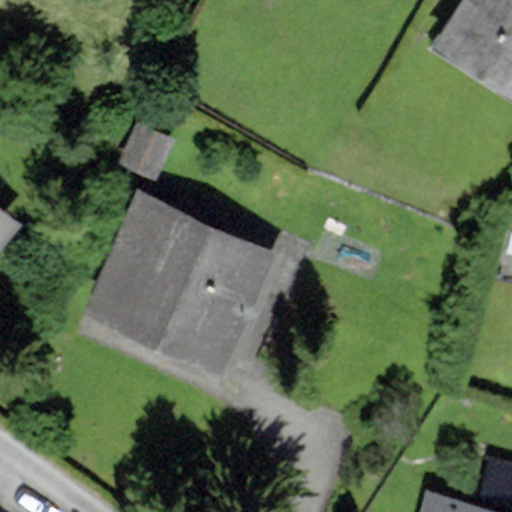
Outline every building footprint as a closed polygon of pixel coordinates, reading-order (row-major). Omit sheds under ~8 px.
[(511,0),(465,0),(440,40),(511,84),(511,0)] [(171,135),(139,120),(121,157),(153,173),(171,135)] [(270,246),(141,189),(93,298),(222,355),(270,246)] [(0,233),(16,214),(0,201),(0,233)] [(511,511),(511,508),(428,489),(422,511),(511,511)]
